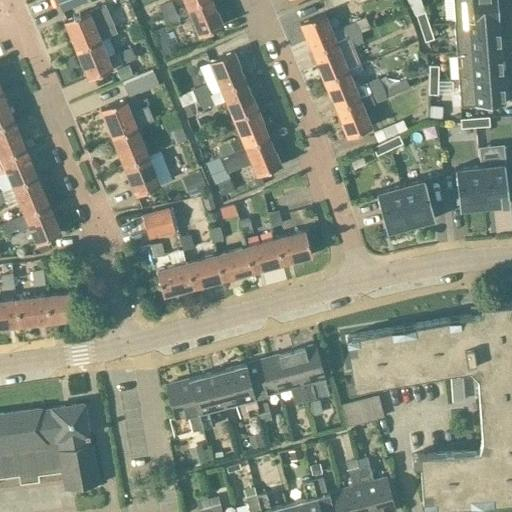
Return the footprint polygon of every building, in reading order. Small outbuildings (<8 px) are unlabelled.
[(86,0),(57,0),(63,11),(87,1),(86,0)] [(210,0),(200,0),(186,6),(176,10),(162,16),(167,27),(191,17),(199,36),(223,26),(216,10),(215,10),(210,0)] [(453,23),(454,23),(498,20),(496,0),(452,0),(454,23),(453,23)] [(159,6),(162,16),(176,10),(172,1),(159,6)] [(128,16),(95,29),(88,10),(64,20),(76,49),(99,39),(127,28),(139,23),(138,22),(134,24),(128,16)] [(420,26),(428,25),(424,12),(416,15),(420,26)] [(323,13),(299,23),(306,38),(307,38),(312,51),(336,41),(349,36),(359,32),(361,31),(370,27),(366,17),(355,21),(342,26),(331,31),(323,13)] [(498,21),(498,20),(454,23),(456,51),(500,48),(498,21)] [(428,25),(420,26),(425,42),(433,39),(428,25)] [(359,32),(349,36),(354,45),(363,41),(359,32)] [(131,47),(107,57),(99,39),(76,49),(88,78),(137,58),(131,47)] [(336,41),(312,51),(318,65),(317,65),(323,80),(347,70),(336,41)] [(456,51),(458,79),(502,75),(500,48),(456,51)] [(209,61),(221,90),(245,80),(239,67),(240,67),(233,51),(209,61)] [(429,81),(438,80),(438,66),(429,66),(429,81)] [(355,87),(347,70),(323,80),(329,95),(330,95),(336,108),(384,87),(378,77),(355,87)] [(124,83),(129,96),(159,85),(154,72),(124,83)] [(502,75),(458,79),(460,106),(459,106),(459,107),(505,103),(504,103),(502,75)] [(371,127),(364,108),(410,89),(406,79),(384,88),(384,87),(336,108),(341,121),(340,121),(347,137),(371,127)] [(250,93),(245,80),(221,90),(233,118),(257,108),(251,93),(250,93)] [(438,80),(429,81),(428,94),(437,94),(438,80)] [(198,99),(198,100),(211,94),(206,84),(178,96),(182,106),(198,99)] [(0,91),(0,125),(13,119),(2,91),(0,91)] [(215,104),(211,94),(198,100),(202,110),(215,104)] [(147,104),(130,112),(124,98),(100,108),(112,137),(136,127),(153,119),(147,104)] [(233,118),(240,136),(202,151),(207,162),(268,137),(263,124),(263,123),(257,108),(233,118)] [(489,117),(474,118),(475,127),(489,126),(489,117)] [(461,128),(475,127),(474,118),(460,119),(461,128)] [(0,125),(0,155),(1,157),(25,147),(13,119),(0,125)] [(407,129),(403,119),(382,129),(382,128),(373,132),(374,134),(369,136),(372,144),(377,141),(378,142),(407,129)] [(177,143),(188,139),(182,126),(172,129),(177,143)] [(148,155),(136,127),(112,137),(124,166),(148,155)] [(388,140),(390,149),(402,143),(398,135),(388,140)] [(274,150),(268,137),(207,162),(215,182),(230,176),(228,172),(251,162),(257,175),(281,165),(274,150)] [(390,149),(388,140),(373,147),(376,155),(390,149)] [(37,176),(25,147),(1,157),(0,157),(0,188),(1,190),(2,191),(13,186),(37,176)] [(178,163),(155,173),(148,155),(124,166),(136,194),(160,184),(159,184),(184,173),(178,163)] [(508,204),(504,163),(479,166),(484,207),(508,204)] [(459,210),(484,207),(479,166),(455,168),(459,210)] [(196,171),(182,176),(189,196),(179,200),(185,218),(203,213),(195,190),(202,188),(196,171)] [(13,186),(24,214),(48,204),(37,176),(13,186)] [(435,219),(424,179),(400,185),(411,225),(435,219)] [(376,192),(387,232),(411,225),(400,185),(376,192)] [(19,232),(30,228),(36,243),(60,233),(48,204),(24,214),(0,223),(0,224),(0,225),(0,224),(0,253),(14,250),(7,234),(18,230),(19,232)] [(175,231),(169,207),(143,214),(150,238),(175,231)] [(267,211),(271,227),(283,224),(280,210),(267,211)] [(238,220),(242,234),(254,231),(250,218),(238,220)] [(208,227),(212,243),(224,240),(220,226),(208,227)] [(305,230),(274,238),(281,263),(312,255),(305,230)] [(191,235),(179,235),(183,251),(194,248),(191,235)] [(274,238),(244,246),(251,271),(281,263),(274,238)] [(162,295),(192,287),(185,262),(172,265),(169,253),(164,254),(161,242),(149,244),(153,258),(156,270),(155,270),(162,295)] [(244,246),(214,254),(221,279),(251,271),(244,246)] [(192,287),(221,279),(214,254),(185,262),(192,287)] [(54,283),(75,281),(73,264),(51,267),(54,283)] [(42,268),(30,272),(32,285),(44,284),(42,268)] [(13,272),(1,275),(1,276),(3,288),(14,287),(13,272)] [(77,291),(46,295),(48,321),(80,317),(77,291)] [(48,321),(46,295),(15,298),(18,325),(48,321)] [(15,298),(0,300),(0,326),(18,325),(15,298)] [(511,302),(480,305),(481,313),(345,336),(352,378),(344,380),(346,390),(469,369),(476,376),(481,438),(478,450),(411,455),(412,465),(420,464),(423,507),(511,500),(511,302)] [(325,378),(315,345),(292,351),(305,401),(315,398),(311,382),(325,378)] [(295,404),(305,401),(292,351),(268,357),(277,391),(290,388),(295,404)] [(271,419),(269,411),(265,394),(277,391),(268,357),(245,363),(259,413),(261,422),(271,419)] [(248,416),(259,413),(245,363),(217,371),(226,405),(244,400),(248,416)] [(209,409),(226,405),(217,371),(189,378),(203,428),(213,426),(209,409)] [(189,378),(165,385),(174,419),(188,415),(192,431),(203,428),(189,378)] [(385,416),(379,394),(340,404),(346,426),(385,416)] [(41,408),(0,413),(0,477),(19,475),(20,483),(39,481),(38,475),(62,471),(65,491),(67,490),(66,488),(97,482),(98,485),(99,484),(92,444),(90,445),(88,436),(89,436),(84,403),(51,408),(51,409),(41,410),(41,408)] [(369,511),(390,511),(395,511),(386,477),(373,480),(368,464),(358,467),(369,511)] [(345,511),(369,511),(358,467),(348,470),(352,486),(339,489),(345,511)] [(320,511),(345,511),(339,489),(326,493),(322,477),(312,479),(320,511)] [(306,498),(288,503),(290,511),(320,511),(312,479),(301,482),(306,498)] [(260,511),(290,511),(288,503),(271,508),(266,492),(256,494),(260,511)] [(249,511),(260,511),(256,494),(245,497),(249,511)]
